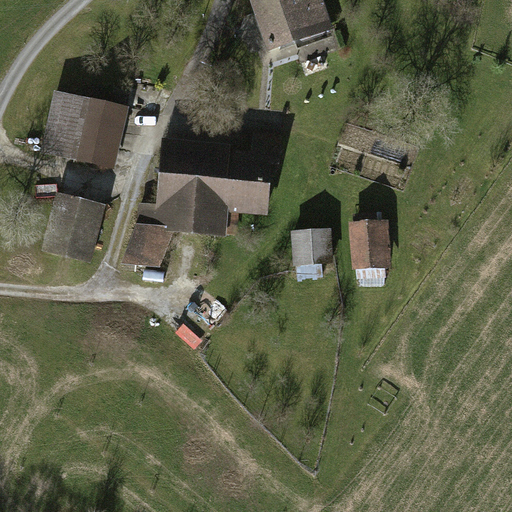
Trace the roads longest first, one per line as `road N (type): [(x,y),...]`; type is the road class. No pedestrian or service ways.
road 1 (track): [(224,0),(182,94),(157,120),(99,284),(87,294),(0,290)]
road 2 (track): [(0,108),(20,67),(86,0)]
road 3 (track): [(133,194),(0,153)]
